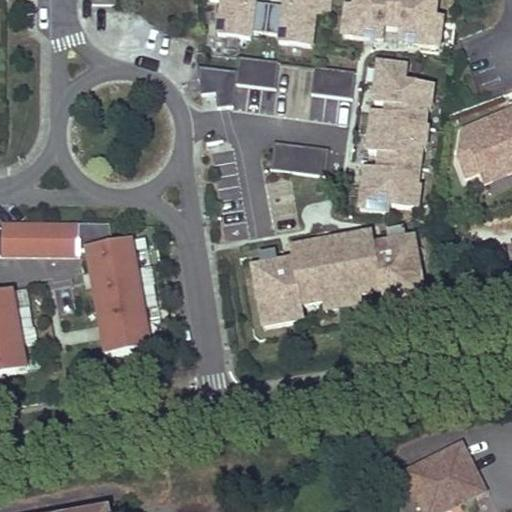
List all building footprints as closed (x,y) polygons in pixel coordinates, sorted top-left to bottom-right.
[(266,36),(270,0),(210,0),(210,2),(223,4),(218,37),(251,41),(252,34),(266,36)] [(312,49),(316,17),(331,19),(333,0),(270,0),(266,36),(281,38),(280,45),(312,49)] [(397,15),(398,0),(357,0),(356,10),(367,12),(389,14),(397,15)] [(437,21),(439,0),(398,0),(397,15),(404,16),(437,21)] [(385,43),(389,14),(367,12),(356,10),(348,9),(345,39),(367,42),(367,40),(385,43)] [(445,22),(437,21),(404,16),(401,45),(441,51),(445,22)] [(276,92),(279,65),(239,59),(237,74),(198,69),(201,97),(216,96),(218,111),(233,109),(236,87),(276,92)] [(410,71),(381,67),(377,108),(403,111),(402,119),(375,115),(370,156),(397,160),(395,175),(368,172),(362,212),(391,216),(392,208),(420,212),(423,190),(420,189),(425,152),(427,153),(430,130),(427,130),(430,112),(433,113),(435,91),(408,88),(410,71)] [(354,102),(357,75),(317,70),(314,97),(354,102)] [(511,118),(506,121),(504,115),(462,132),(457,161),(465,181),(480,175),(484,185),(511,174),(511,118)] [(327,179),(331,152),(276,145),(272,172),(327,179)] [(94,249),(90,227),(2,226),(2,231),(0,231),(0,258),(80,260),(80,253),(87,252),(94,249)] [(152,350),(132,243),(113,246),(110,227),(90,227),(94,249),(87,252),(91,272),(98,271),(101,286),(93,288),(100,326),(108,325),(110,338),(103,339),(106,359),(152,350)] [(263,269),(254,270),(265,330),(306,322),(304,308),(326,304),(343,301),(361,298),(383,294),(385,307),(427,300),(416,241),(376,248),(374,237),(292,251),(294,263),(279,266),(263,269)] [(279,266),(277,254),(261,257),(263,269),(279,266)] [(101,286),(98,271),(91,272),(93,288),(101,286)] [(0,377),(27,373),(12,293),(0,295),(0,377)] [(363,310),(361,298),(343,301),(345,313),(363,310)] [(345,313),(343,301),(326,304),(328,316),(345,313)] [(110,338),(108,325),(100,326),(103,339),(110,338)] [(423,511),(448,511),(451,511),(448,506),(460,500),(463,505),(485,494),(461,448),(405,475),(423,511)] [(460,500),(448,506),(451,511),(463,505),(460,500)]
